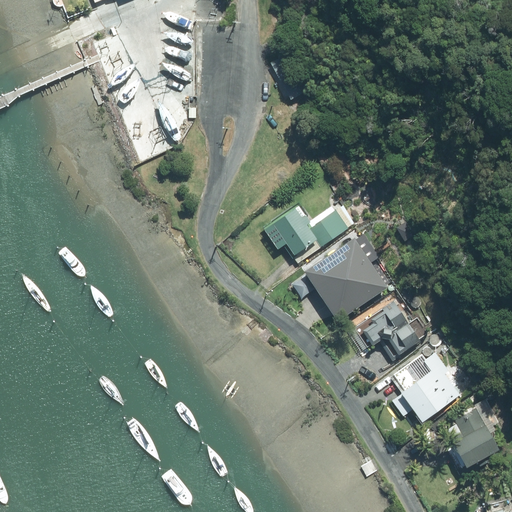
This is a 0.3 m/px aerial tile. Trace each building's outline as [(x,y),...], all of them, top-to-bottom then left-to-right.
[(138,59),(128,48),(103,70),(114,82),(138,59)] [(267,64),(288,101),(306,91),(286,53),(267,64)] [(187,117),(183,125),(189,129),(193,121),(187,117)] [(298,256),(295,258),(298,263),(348,227),(332,204),(311,220),(314,224),(310,227),(303,218),(307,215),(298,203),(273,221),(274,223),(265,230),(278,248),(286,242),(294,253),(295,253),(298,256)] [(340,264),(363,293),(384,277),(351,235),(337,247),(335,245),(322,255),(333,269),(340,264)] [(358,294),(343,306),(349,314),(364,302),(358,294)] [(382,307),(383,309),(347,332),(360,351),(382,337),(394,356),(420,340),(394,299),(382,307)] [(390,376),(402,393),(392,400),(403,416),(414,408),(422,420),(460,394),(450,381),(455,378),(436,351),(426,358),(422,354),(390,376)] [(455,443),(447,447),(458,468),(466,464),(467,465),(499,447),(490,432),(496,430),(493,425),(498,422),(485,398),(473,404),(476,408),(455,419),(462,432),(452,437),(455,443)] [(372,460),(360,466),(365,477),(378,470),(372,460)]
